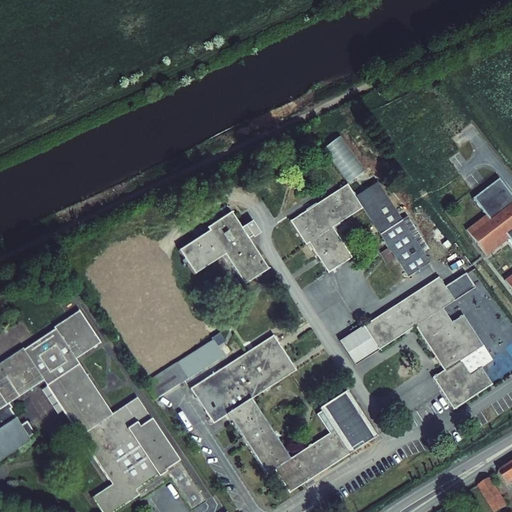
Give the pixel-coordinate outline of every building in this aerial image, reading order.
[(370,167),(380,160),(353,123),(343,131),(370,167)] [(339,136),(322,149),(348,184),(366,171),(339,136)] [(511,207),(490,180),(464,198),(477,216),(458,231),(478,256),(500,239),(511,254),(511,268),(496,280),(511,301),(511,212),(510,209),(511,207)] [(286,217),(301,241),(304,239),(323,269),(348,254),(329,224),(359,205),(351,192),(344,181),(286,217)] [(351,192),(359,205),(394,263),(376,274),(383,285),(401,274),(422,261),(372,181),(351,192)] [(223,201),(204,213),(208,220),(203,223),(204,226),(174,245),(189,269),(220,250),(238,280),(263,265),(243,233),(247,231),(249,234),(256,229),(248,217),(237,224),(223,201)] [(89,270),(104,296),(124,285),(122,281),(159,261),(144,235),(124,246),(126,250),(89,270)] [(431,275),(356,323),(371,347),(408,324),(436,367),(424,375),(445,408),(484,383),(473,366),(484,359),(455,313),(444,320),(436,306),(468,286),(459,271),(437,285),(431,275)] [(148,363),(171,350),(140,293),(113,308),(124,328),(127,326),(148,363)] [(95,510),(128,489),(125,483),(155,465),(161,474),(165,479),(171,490),(185,481),(129,393),(104,408),(68,351),(93,335),(73,304),(48,320),(49,322),(18,343),(16,340),(0,350),(0,444),(21,431),(20,429),(27,425),(19,414),(13,417),(2,401),(4,400),(1,395),(36,373),(103,478),(83,490),(95,510)] [(356,323),(332,337),(348,362),(371,347),(356,323)] [(267,331),(183,384),(205,419),(219,410),(257,470),(265,464),(281,489),(368,434),(338,387),(312,403),(314,407),(309,410),(321,429),(282,454),(244,394),(289,366),(267,331)] [(209,343),(201,348),(207,358),(217,352),(206,335),(205,336),(209,343)] [(205,336),(162,363),(172,380),(207,358),(201,348),(209,343),(205,336)] [(136,379),(146,396),(172,380),(162,363),(145,374),(136,379)] [(511,460),(494,472),(502,485),(511,478),(511,460)] [(125,483),(128,489),(131,493),(161,474),(155,465),(125,483)] [(483,480),(472,486),(484,506),(495,500),(483,480)] [(195,497),(185,481),(171,490),(182,506),(195,497)] [(484,506),(487,511),(493,511),(500,508),(495,500),(484,506)]
